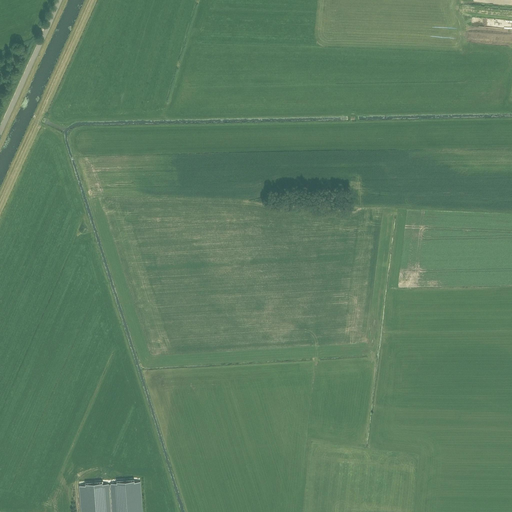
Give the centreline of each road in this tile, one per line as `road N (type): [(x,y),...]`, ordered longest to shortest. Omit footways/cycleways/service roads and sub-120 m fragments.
road 1 (track): [(0,204),(91,0)]
road 2 (tertiary): [(0,131),(58,0)]
